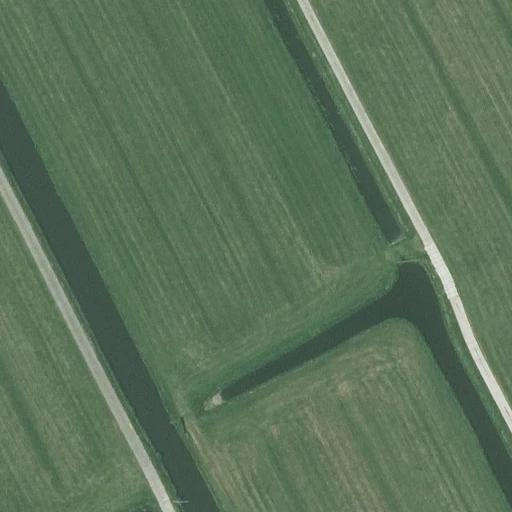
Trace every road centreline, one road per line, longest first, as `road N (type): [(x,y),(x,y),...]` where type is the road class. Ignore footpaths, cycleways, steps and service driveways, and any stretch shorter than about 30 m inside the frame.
road 1 (track): [(511,424),(467,342),(449,282),(302,0)]
road 2 (track): [(168,511),(0,181)]
